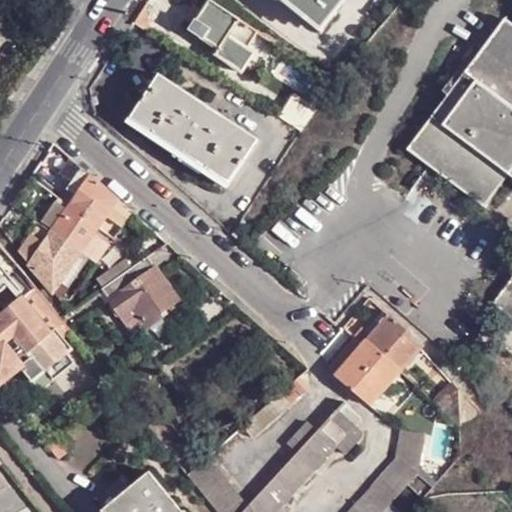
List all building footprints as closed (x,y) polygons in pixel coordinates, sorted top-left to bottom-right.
[(320,33),(347,0),(280,0),(280,1),(320,33)] [(241,21),(210,1),(203,12),(195,7),(188,19),(196,24),(190,32),(221,51),(241,21)] [(241,21),(221,51),(218,55),(225,61),(244,73),(253,59),(245,54),(259,33),(241,21)] [(511,27),(504,22),(408,149),(486,209),(509,177),(511,178),(511,280),(494,304),(511,317),(511,27)] [(160,77),(131,119),(155,135),(206,169),(230,185),(259,142),(160,77)] [(294,96),(280,117),(302,132),(316,111),(294,96)] [(155,135),(131,119),(128,124),(152,140),(155,135)] [(155,135),(152,140),(204,173),(206,169),(155,135)] [(83,171),(72,161),(62,176),(74,184),(83,171)] [(228,189),(230,185),(206,169),(204,173),(228,189)] [(128,220),(132,214),(91,178),(71,208),(100,228),(107,218),(122,228),(128,220)] [(41,225),(52,234),(68,212),(56,204),(41,225)] [(81,254),(97,264),(110,246),(94,235),(100,228),(71,208),(68,212),(52,234),(81,254)] [(28,233),(31,236),(45,246),(52,234),(41,225),(36,223),(28,233)] [(54,292),(60,299),(68,288),(61,283),(81,254),(52,234),(45,246),(31,265),(54,292)] [(31,236),(20,252),(31,265),(45,246),(31,236)] [(122,278),(104,291),(112,303),(111,308),(118,317),(123,319),(134,334),(147,326),(149,329),(168,317),(165,312),(179,303),(149,259),(122,278)] [(0,263),(0,290),(13,280),(0,263)] [(96,279),(104,291),(122,278),(114,267),(96,279)] [(62,320),(22,272),(13,280),(0,290),(0,321),(3,319),(0,315),(23,298),(50,333),(25,354),(29,360),(21,367),(32,380),(47,369),(80,342),(62,320)] [(0,383),(21,367),(29,360),(25,354),(50,333),(23,298),(0,315),(3,319),(0,321),(0,383)] [(372,406),(422,349),(405,334),(407,331),(390,316),(389,318),(385,314),(377,324),(381,327),(372,337),(366,332),(359,339),(346,355),(352,360),(339,376),(356,392),(372,406)] [(54,377),(47,369),(32,380),(39,389),(54,377)] [(302,376),(244,426),(253,435),(310,386),(302,376)] [(461,429),(458,390),(452,383),(435,399),(461,429)] [(244,511),(276,511),(338,444),(347,453),(366,432),(356,423),(363,416),(347,401),(320,430),(310,420),(290,442),(300,451),(250,506),(244,511)] [(432,409),(407,404),(403,433),(424,451),(432,409)] [(150,427),(160,419),(152,409),(142,417),(150,427)] [(150,427),(166,446),(179,436),(163,416),(160,419),(150,427)] [(385,511),(419,475),(424,451),(403,433),(399,457),(348,511),(385,511)] [(66,454),(56,442),(48,448),(58,461),(66,454)] [(189,475),(218,511),(244,511),(250,506),(217,466),(215,468),(207,459),(189,475)] [(128,488),(120,495),(101,511),(100,511),(181,511),(148,472),(128,488)] [(114,488),(120,495),(128,488),(123,482),(114,488)]
